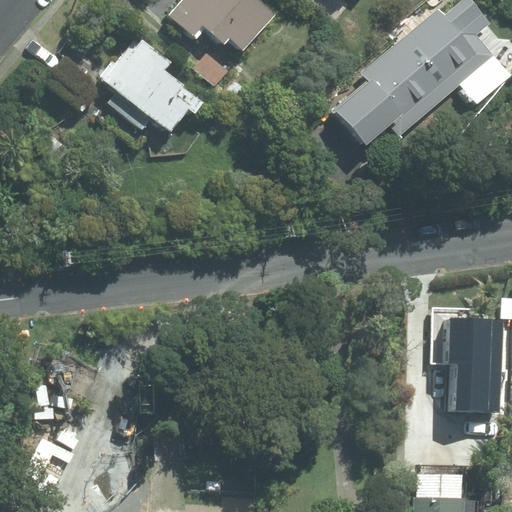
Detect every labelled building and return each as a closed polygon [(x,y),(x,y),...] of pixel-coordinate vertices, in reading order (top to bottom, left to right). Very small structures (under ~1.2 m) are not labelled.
[(175,0),(162,17),(188,39),(193,32),(211,47),(216,42),(232,55),(265,15),(247,0),(175,0)] [(459,0),(442,0),(356,74),(362,82),(326,112),(367,160),(487,57),(470,37),(482,26),(459,0)] [(297,40),(282,25),(259,49),(273,64),(297,40)] [(128,40),(93,82),(157,135),(175,114),(181,119),(191,107),(152,74),(159,66),(128,40)] [(200,57),(185,71),(206,92),(220,77),(200,57)] [(494,412),(499,344),(448,341),(462,409),(494,412)] [(451,502),(452,476),(400,475),(399,511),(464,511),(464,502),(451,502)]
